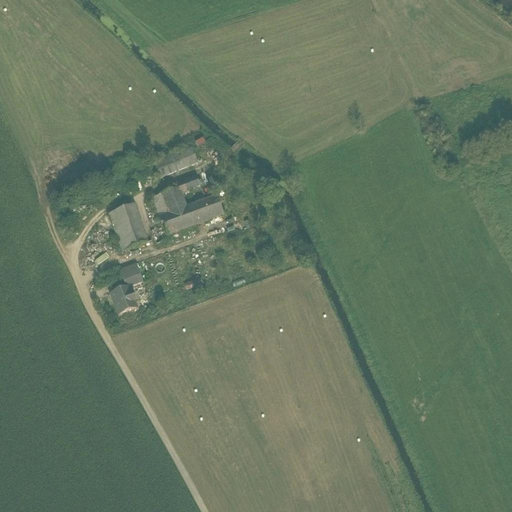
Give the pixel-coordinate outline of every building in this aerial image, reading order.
[(235,147),(213,163),(216,167),(238,151),(235,147)] [(154,165),(160,180),(198,165),(191,150),(154,165)] [(178,190),(151,199),(161,226),(149,231),(153,242),(223,216),(216,197),(201,203),(187,209),(182,196),(190,193),(189,192),(199,188),(195,179),(177,186),(178,190)] [(122,253),(146,244),(133,207),(108,216),(122,253)] [(126,290),(128,289),(143,284),(138,269),(121,276),(126,290)] [(126,290),(111,295),(119,316),(136,310),(133,303),(135,302),(133,295),(131,296),(128,289),(126,290)]
